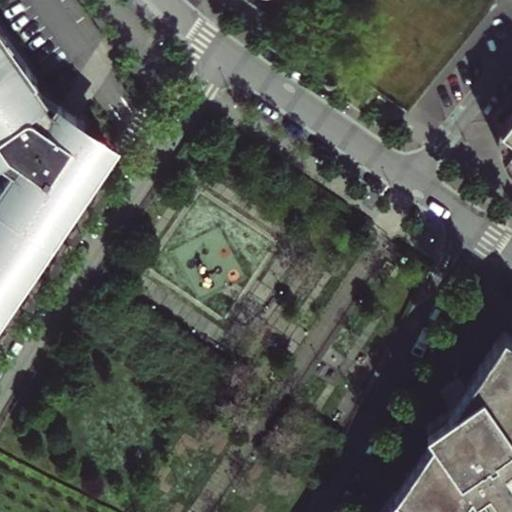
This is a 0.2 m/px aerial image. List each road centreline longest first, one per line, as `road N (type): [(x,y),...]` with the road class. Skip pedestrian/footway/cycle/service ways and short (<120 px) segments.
road 1 (residential): [(227,52),(0,397)]
road 2 (residential): [(329,511),(471,221)]
road 3 (residential): [(410,182),(227,52)]
road 4 (residential): [(410,182),(511,55)]
